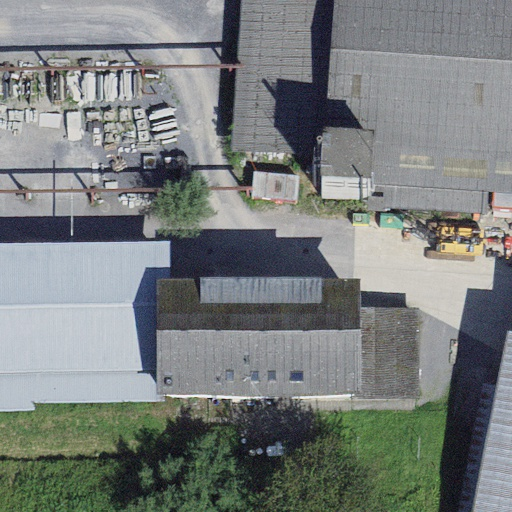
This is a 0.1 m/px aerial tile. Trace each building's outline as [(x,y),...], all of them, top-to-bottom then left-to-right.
[(507,227),(509,204),(511,204),(511,0),(258,0),(248,158),(344,164),(342,193),(356,193),(355,207),(407,210),(406,220),(507,227)] [(191,253),(0,255),(0,414),(50,414),(50,408),(180,406),(179,297),(191,297),(191,253)] [(386,295),(191,297),(179,297),(180,406),(387,404),(386,315),(386,295)] [(386,315),(387,404),(436,403),(435,314),(386,315)] [(511,511),(511,460),(501,511),(511,511)]
